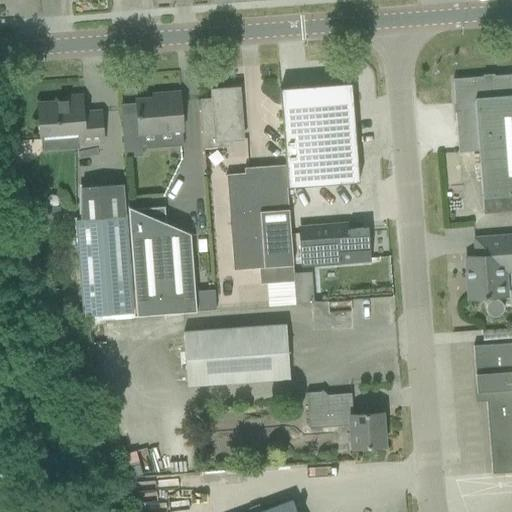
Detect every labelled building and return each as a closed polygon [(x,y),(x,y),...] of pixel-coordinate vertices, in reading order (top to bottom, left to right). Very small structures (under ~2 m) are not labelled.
[(511,74),(493,76),(453,79),(457,142),(458,152),(478,151),(482,199),(502,197),(511,196),(511,74)] [(351,83),(279,88),(281,109),(284,156),(287,188),(359,182),(351,83)] [(200,99),(204,149),(230,147),(230,140),(242,139),(238,88),(211,90),(212,98),(200,99)] [(164,98),(136,100),(137,114),(121,115),(124,157),(141,156),(140,133),(182,130),(179,93),(164,94),(164,98)] [(38,104),(41,151),(79,149),(79,144),(103,142),(100,112),(83,113),(82,100),(38,104)] [(76,220),(83,317),(132,313),(125,216),(123,184),(77,187),(79,220),(76,220)] [(511,196),(502,197),(482,199),(483,214),(511,212),(511,196)] [(194,291),(190,234),(166,223),(164,207),(133,209),(128,207),(136,316),(215,310),(214,290),(194,291)] [(312,232),(298,233),(300,258),(301,266),(370,261),(370,259),(369,239),(364,239),(363,228),(348,229),(348,223),(328,225),(311,226),(312,232)] [(476,256),(466,257),(469,300),(478,299),(487,304),(486,306),(486,307),(486,308),(486,310),(486,311),(487,312),(488,314),(489,315),(490,315),(491,316),(493,317),(494,317),(495,317),(497,316),(498,316),(499,315),(500,314),(501,313),(502,312),(503,311),(503,309),(503,308),(503,306),(502,305),(502,304),(501,303),(500,302),(499,301),(497,300),(498,298),(502,298),(508,297),(506,274),(511,273),(511,235),(474,239),(476,256)] [(183,332),(187,386),(289,378),(286,324),(183,332)] [(511,342),(473,346),(476,393),(485,392),(491,474),(511,472),(511,342)] [(350,425),(352,449),(384,446),(382,412),(351,415),(349,395),(351,395),(351,393),(324,395),(321,392),(306,393),(309,428),(350,425)] [(295,511),(289,494),(271,501),(273,507),(261,511),(295,511)]
